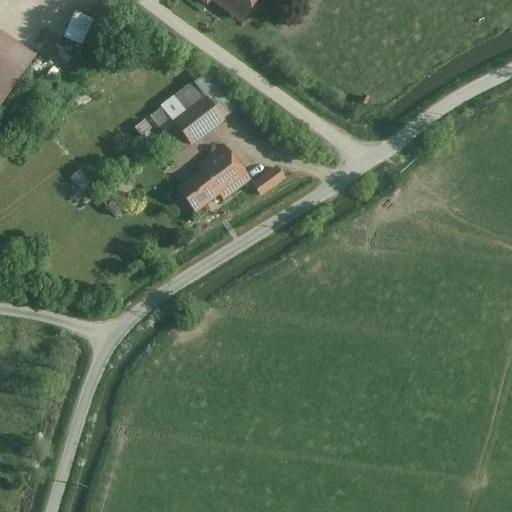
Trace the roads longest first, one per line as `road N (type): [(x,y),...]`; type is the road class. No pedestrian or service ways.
road 1 (unclassified): [(50,511),(102,349),(144,308),(511,71)]
road 2 (track): [(142,0),(373,157)]
